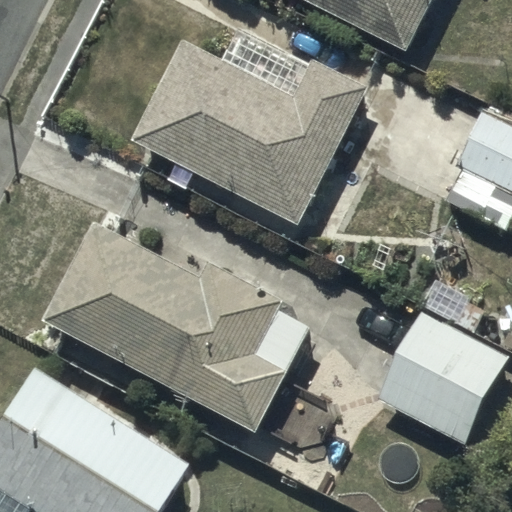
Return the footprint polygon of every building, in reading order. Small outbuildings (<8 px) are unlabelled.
[(305,0),(413,54),(440,0),(305,0)] [(135,145),(303,228),(371,92),(317,65),(316,68),(240,30),(226,56),(189,38),(135,145)] [(450,205),(511,233),(511,231),(511,123),(487,112),(461,167),(467,170),(450,205)] [(52,326),(263,435),(317,332),(285,315),(290,306),(215,267),(208,280),(104,226),(52,326)] [(384,403),(472,446),(511,364),(511,358),(426,317),(384,403)] [(162,511),(187,475),(33,377),(0,428),(0,511),(162,511)]
